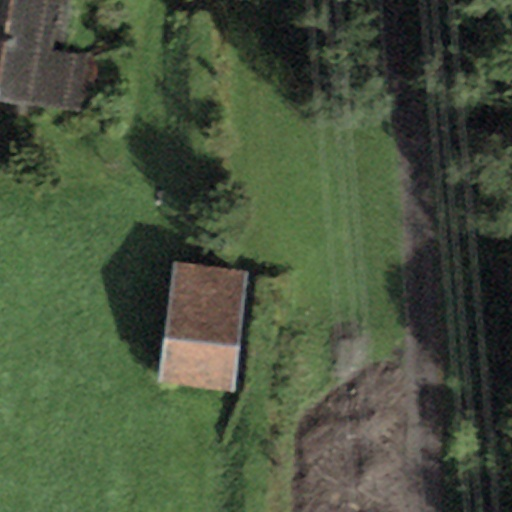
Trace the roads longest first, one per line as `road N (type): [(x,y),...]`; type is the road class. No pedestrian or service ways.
road 1 (track): [(383,0),(417,127),(420,511)]
road 2 (track): [(104,289),(140,164),(144,86),(162,0)]
